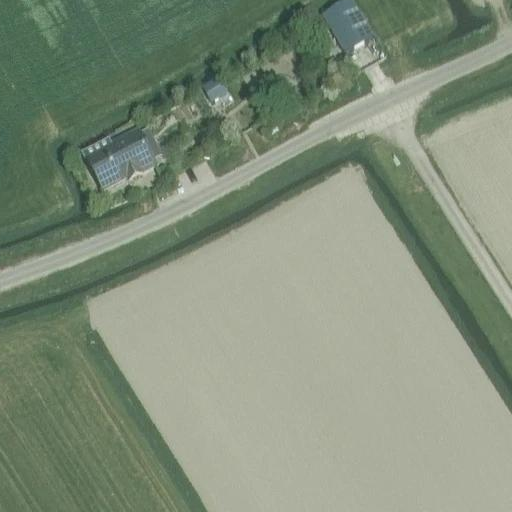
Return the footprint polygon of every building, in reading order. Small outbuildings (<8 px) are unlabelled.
[(351,3),(323,20),(345,58),(374,40),(351,3)] [(312,34),(320,49),(329,43),(321,29),(312,34)] [(307,56),(310,54),(316,51),(310,41),(304,44),(294,50),(305,69),(312,65),(307,56)] [(338,74),(353,66),(347,57),(332,66),(338,74)] [(246,82),(249,87),(260,82),(257,76),(246,82)] [(226,98),(220,87),(205,96),(212,107),(226,98)] [(206,103),(203,98),(189,106),(196,117),(205,112),(202,106),(206,103)] [(86,157),(93,171),(104,192),(128,179),(131,184),(160,169),(140,131),(111,147),(110,145),(86,157)] [(209,155),(219,177),(258,159),(247,137),(209,155)]
